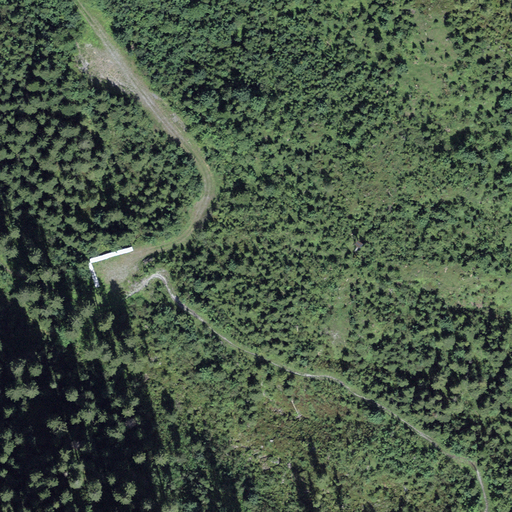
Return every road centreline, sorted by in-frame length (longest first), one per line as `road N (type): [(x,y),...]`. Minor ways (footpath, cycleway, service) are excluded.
road 1 (track): [(118,271),(130,287),(146,287),(165,271),(173,292),(236,344),(336,381),(470,463),(491,511)]
road 2 (track): [(75,0),(200,163),(207,187),(200,217),(182,238),(118,271)]
